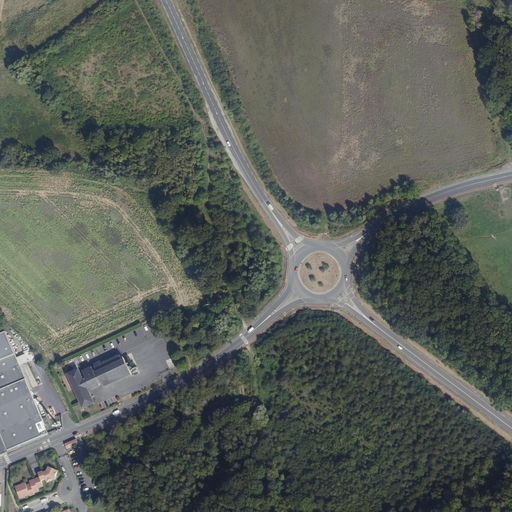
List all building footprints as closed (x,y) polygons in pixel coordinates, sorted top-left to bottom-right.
[(0,454),(48,435),(44,425),(48,423),(46,417),(41,419),(19,365),(16,358),(13,352),(0,357),(0,454)] [(16,358),(19,365),(27,361),(24,354),(16,358)] [(67,372),(83,407),(94,401),(88,389),(91,387),(92,389),(100,386),(99,383),(102,382),(104,387),(131,374),(124,358),(121,359),(118,355),(95,366),(95,369),(94,369),(92,366),(82,370),(84,376),(83,376),(79,367),(67,372)] [(76,439),(65,444),(66,449),(69,448),(69,446),(73,444),(74,446),(78,444),(76,439)] [(25,483),(16,486),(18,490),(16,491),(18,495),(19,494),(21,498),(30,495),(29,494),(33,492),(34,493),(39,491),(38,488),(43,486),(41,481),(45,480),(55,477),(57,471),(48,467),(46,471),(47,472),(43,474),(42,472),(37,474),(39,477),(29,481),(30,485),(26,486),(25,483)]
